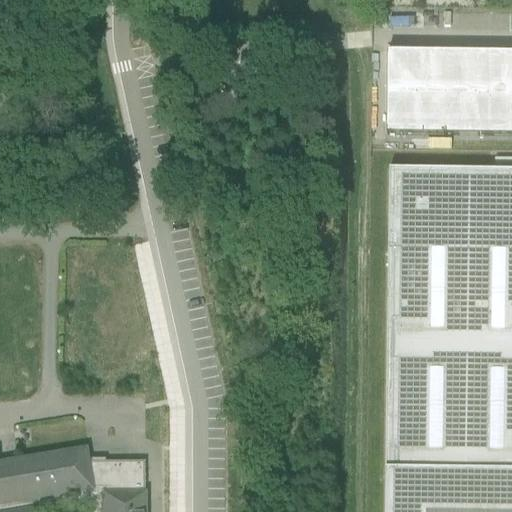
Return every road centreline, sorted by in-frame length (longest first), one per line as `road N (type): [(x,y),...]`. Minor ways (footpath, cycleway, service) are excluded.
road 1 (residential): [(159,228),(117,0)]
road 2 (residential): [(159,228),(0,231)]
